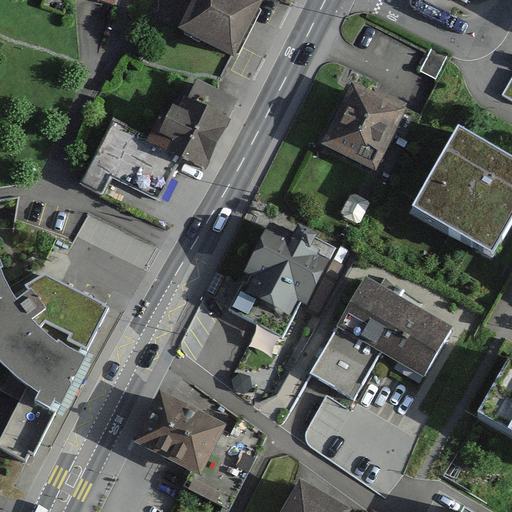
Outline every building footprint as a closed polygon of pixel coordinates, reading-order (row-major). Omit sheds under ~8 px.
[(82,0),(120,12),(123,0),(82,0)] [(252,18),(257,8),(240,0),(200,0),(184,33),(232,58),(252,18)] [(437,85),(447,61),(432,54),(422,78),(437,85)] [(113,118),(80,186),(103,197),(112,179),(161,203),(181,161),(205,172),(221,139),(239,102),(196,81),(186,101),(172,94),(151,137),(113,118)] [(378,173),(409,111),(372,92),(354,83),(323,145),(378,173)] [(494,261),(511,227),(511,168),(460,138),(416,216),(494,261)] [(271,229),(230,311),(283,337),(300,302),(308,306),(336,250),(299,232),(295,241),(271,229)] [(0,443),(0,448),(25,463),(28,456),(34,458),(85,358),(109,311),(46,277),(27,288),(30,294),(15,305),(2,276),(0,268),(0,366),(8,376),(28,392),(0,443)] [(452,328),(366,278),(309,375),(354,401),(382,352),(424,377),(452,328)] [(511,364),(478,423),(511,442),(511,364)] [(224,428),(160,394),(147,419),(133,445),(197,478),(224,428)] [(350,511),(351,511),(299,481),(281,511),(350,511)]
